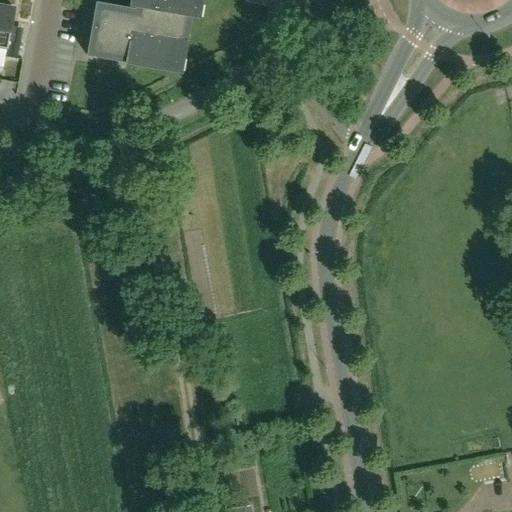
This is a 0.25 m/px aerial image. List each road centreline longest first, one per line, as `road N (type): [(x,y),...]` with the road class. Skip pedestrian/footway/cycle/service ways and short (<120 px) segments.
road 1 (secondary): [(365,511),(327,295),(329,220),(363,147),(446,20)]
road 2 (track): [(199,511),(157,248),(108,145)]
road 3 (residential): [(0,199),(292,51)]
road 4 (residential): [(52,0),(33,103),(0,121)]
